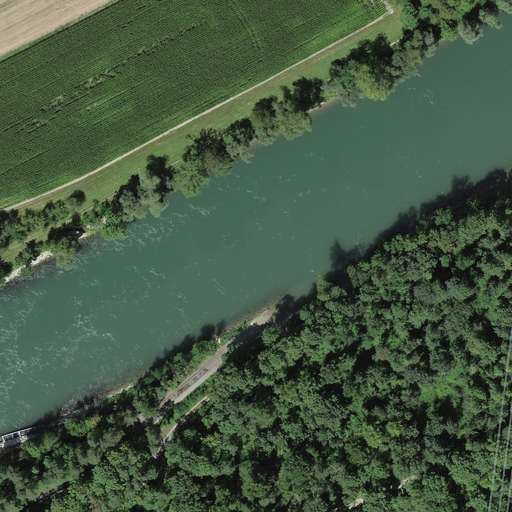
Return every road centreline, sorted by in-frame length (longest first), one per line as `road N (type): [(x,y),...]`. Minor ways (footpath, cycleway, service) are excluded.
road 1 (track): [(511,198),(421,248),(194,406),(149,461),(126,511)]
road 2 (track): [(511,433),(330,511)]
